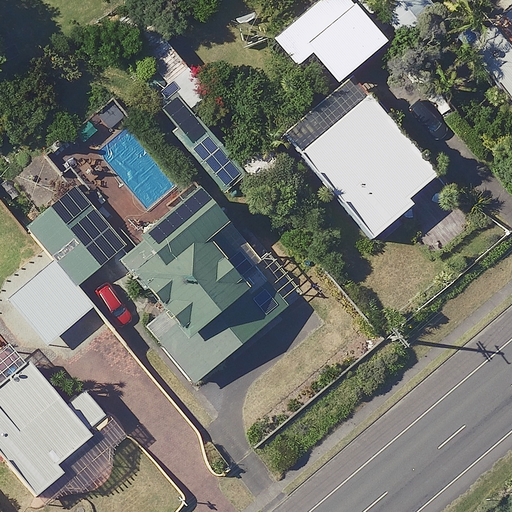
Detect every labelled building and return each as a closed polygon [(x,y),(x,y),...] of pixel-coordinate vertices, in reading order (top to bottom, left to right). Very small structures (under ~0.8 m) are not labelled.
[(307,79),(314,88),(324,79),(333,89),(385,41),(346,0),(313,0),(270,41),(294,66),(284,75),(297,89),(307,79)] [(434,9),(426,0),(379,0),(370,9),(399,41),(434,9)] [(511,5),(460,48),(508,106),(511,103),(511,5)] [(208,94),(138,9),(124,18),(133,30),(126,36),(188,111),(208,94)] [(241,176),(171,94),(151,111),(221,193),(241,176)] [(295,155),(367,241),(408,207),(403,201),(430,179),(362,99),(295,155)] [(107,257),(87,237),(98,227),(69,196),(58,207),(50,198),(20,227),(76,287),(107,257)] [(138,244),(147,255),(124,274),(170,328),(153,342),(190,385),(282,308),(192,200),(138,244)] [(99,320),(48,261),(6,297),(56,357),(99,320)] [(62,408),(5,343),(0,347),(0,462),(32,499),(59,476),(53,469),(105,424),(78,393),(62,408)]
